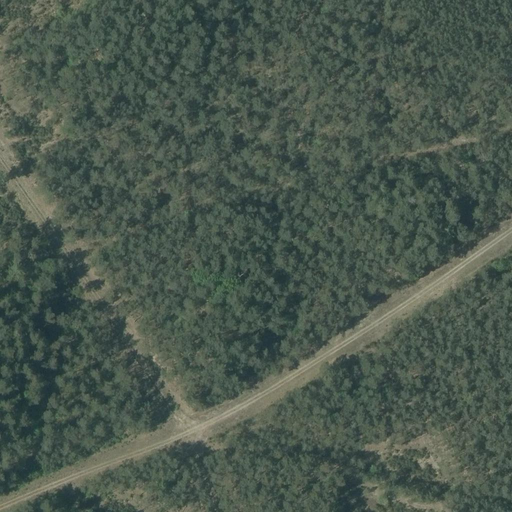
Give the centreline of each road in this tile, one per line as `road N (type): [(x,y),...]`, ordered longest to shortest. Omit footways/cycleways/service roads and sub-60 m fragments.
road 1 (track): [(511,228),(235,411),(0,508)]
road 2 (track): [(214,511),(176,416),(0,156)]
